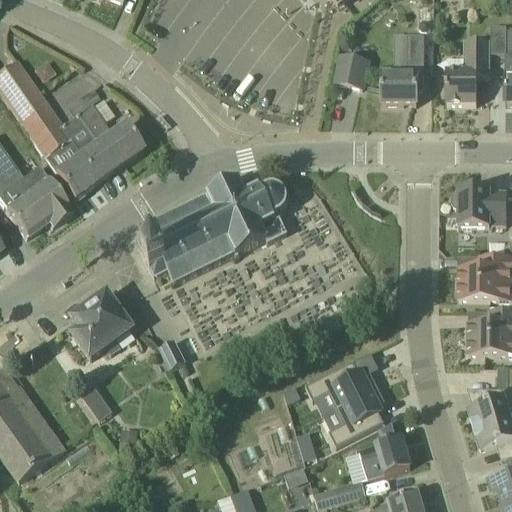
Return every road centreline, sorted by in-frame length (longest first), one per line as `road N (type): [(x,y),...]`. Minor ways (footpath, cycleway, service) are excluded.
road 1 (residential): [(461,511),(418,370),(414,154)]
road 2 (tertiary): [(0,308),(116,224),(214,168)]
road 3 (residential): [(148,79),(118,52),(1,0)]
road 4 (residential): [(303,152),(329,9),(322,0)]
